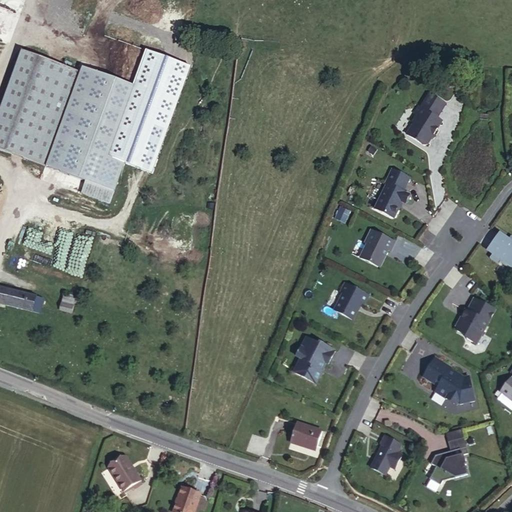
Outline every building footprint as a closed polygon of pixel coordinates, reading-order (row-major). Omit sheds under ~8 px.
[(80,73),(23,52),(0,114),(0,149),(85,180),(81,192),(109,202),(124,162),(107,156),(144,55),(94,37),(80,73)] [(444,109),(428,98),(419,112),(417,111),(413,118),(416,120),(411,126),(412,127),(405,139),(422,150),(426,149),(436,133),(434,132),(436,128),(438,129),(440,126),(435,123),(444,109)] [(408,178),(391,169),(384,183),(385,184),(373,208),(390,217),(393,215),(400,201),(402,202),(403,203),(408,195),(402,191),(408,178)] [(336,217),(345,220),(349,209),(340,206),(336,217)] [(396,243),(374,232),(368,244),(370,245),(363,259),(377,266),(381,265),(389,250),(391,251),(396,243)] [(491,248),(495,250),(491,256),(500,262),(501,260),(509,265),(508,267),(511,270),(511,242),(511,245),(508,243),(499,236),(491,248)] [(111,294),(122,250),(109,246),(98,291),(111,294)] [(138,254),(123,298),(137,302),(151,258),(138,254)] [(341,293),(343,295),(335,309),(336,313),(353,322),(362,305),(364,306),(369,297),(345,285),(341,293)] [(0,288),(0,303),(39,314),(43,300),(0,288)] [(464,321),(463,320),(458,330),(459,333),(468,338),(469,341),(479,346),(497,312),(476,301),(469,314),(468,313),(464,321)] [(72,306),(63,304),(61,311),(71,314),(72,306)] [(319,344),(307,338),(296,358),(298,360),(291,374),(315,387),(321,375),(319,374),(326,361),(329,363),(336,351),(320,343),(319,344)] [(448,399),(458,405),(460,406),(476,402),(470,380),(464,382),(460,379),(461,377),(451,371),(451,370),(435,360),(424,379),(439,388),(436,394),(447,401),(448,399)] [(511,379),(502,394),(511,401),(511,379)] [(322,433),(297,425),(291,443),(316,451),(322,433)] [(447,473),(455,474),(466,471),(464,462),(465,461),(462,451),(461,452),(460,446),(466,444),(463,435),(447,439),(451,452),(451,454),(446,456),(443,454),(435,456),(431,464),(437,467),(430,479),(441,485),(445,477),(447,473)] [(402,446),(385,438),(381,446),(383,447),(371,469),(385,476),(390,468),(395,470),(402,456),(397,454),(402,446)] [(129,455),(127,456),(135,470),(137,469),(129,455)] [(127,456),(111,466),(126,490),(143,479),(137,469),(135,470),(127,456)] [(195,511),(201,495),(183,488),(174,511),(195,511)]
